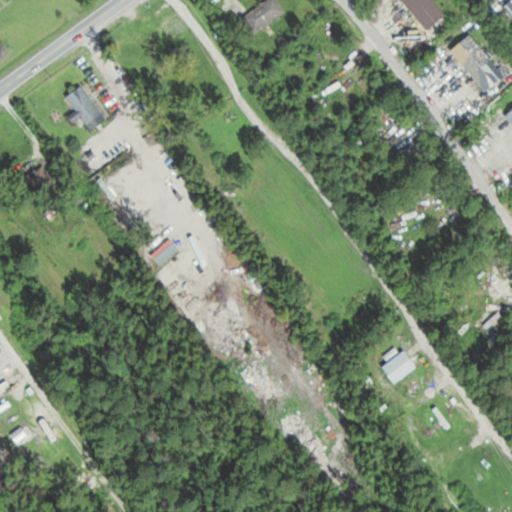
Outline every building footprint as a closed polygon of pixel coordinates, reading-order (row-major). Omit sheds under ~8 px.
[(285,12),(276,0),(267,0),(242,19),(253,35),(285,12)] [(445,16),(432,0),(401,0),(426,31),(445,16)] [(187,33),(180,14),(160,22),(167,40),(187,33)] [(486,94),(505,78),(471,35),(452,50),(486,94)] [(108,115),(85,82),(66,96),(89,129),(108,115)] [(21,332),(38,337),(43,318),(26,313),(21,332)] [(395,384),(417,367),(404,350),(382,367),(395,384)]
